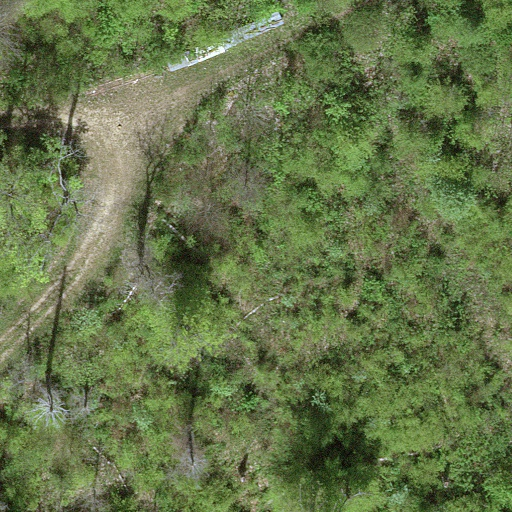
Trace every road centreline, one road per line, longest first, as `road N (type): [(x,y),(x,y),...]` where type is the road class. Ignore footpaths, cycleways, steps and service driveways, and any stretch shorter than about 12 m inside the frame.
road 1 (track): [(0,348),(90,263),(104,236),(116,200),(119,115)]
road 2 (track): [(367,0),(119,115)]
